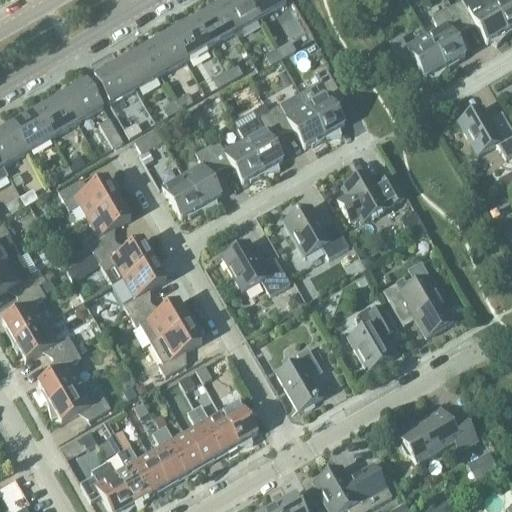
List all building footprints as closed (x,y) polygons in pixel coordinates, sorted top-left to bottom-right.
[(260,22),(247,0),(235,0),(220,9),(235,36),(260,22)] [(247,0),(260,22),(286,7),(282,0),(247,0)] [(508,37),(488,3),(476,10),(470,0),(468,0),(451,10),(463,32),(474,26),(486,47),(491,45),(496,50),(508,37)] [(511,0),(485,0),(488,3),(508,37),(511,34),(511,0)] [(195,24),(210,51),(235,36),(220,9),(195,24)] [(426,39),(446,73),(459,65),(458,64),(465,59),(453,38),(463,32),(451,10),(432,21),(438,32),(426,39)] [(210,51),(195,24),(194,24),(194,25),(171,38),(171,37),(170,38),(186,65),(210,51)] [(306,32),(289,42),(295,52),(312,42),(306,32)] [(145,52),(161,79),(186,65),(170,38),(145,52)] [(281,39),(274,43),(279,52),(286,48),(281,39)] [(446,73),(426,39),(407,50),(401,39),(389,46),(402,68),(412,62),(425,83),(429,80),(435,85),(446,73)] [(278,52),(283,61),(295,55),(290,45),(286,48),(279,52),(278,52)] [(120,67),(136,94),(161,79),(145,52),(120,67)] [(283,61),(278,52),(266,59),(271,68),(283,61)] [(136,94),(120,67),(94,82),(110,109),(136,94)] [(225,76),(230,85),(242,78),(237,69),(225,76)] [(300,98),(306,108),(325,142),(342,139),(340,132),(345,129),(332,108),(343,102),(326,73),(315,80),(319,87),(300,98)] [(230,85),(225,76),(213,83),(218,92),(230,85)] [(88,85),(62,100),(77,127),(103,112),(88,85)] [(175,105),(181,114),(193,107),(187,98),(175,105)] [(306,108),(300,98),(280,109),(269,115),(281,137),(292,131),(304,152),(311,148),(312,150),(325,142),(306,108)] [(77,127),(62,100),(61,101),(37,115),(53,142),(77,127)] [(181,114),(175,105),(163,112),(169,121),(181,114)] [(458,126),(478,159),(494,150),(498,151),(506,163),(511,159),(511,134),(502,117),(490,124),(483,112),(458,126)] [(12,129),(28,156),(53,142),(37,115),(12,129)] [(244,144),(264,178),(280,175),(278,167),(283,164),(271,143),(281,137),(269,115),(238,133),(244,144)] [(123,147),(110,123),(99,129),(113,153),(123,147)] [(137,127),(124,134),(130,143),(142,136),(137,127)] [(0,136),(0,165),(3,171),(28,156),(12,129),(0,136)] [(156,135),(135,147),(141,159),(163,146),(156,135)] [(244,144),(225,155),(219,144),(207,151),(220,173),(230,167),(242,188),(249,184),(251,186),(264,178),(244,144)] [(220,173),(207,151),(195,158),(201,168),(182,179),(202,214),(218,210),(217,203),(221,200),(209,179),(220,173)] [(67,167),(72,176),(84,169),(79,160),(67,167)] [(72,176),(67,167),(55,174),(60,183),(72,176)] [(349,200),(339,206),(350,225),(360,219),(364,226),(369,223),(374,223),(380,219),(382,216),(402,204),(390,183),(379,189),(379,190),(376,192),(368,178),(344,192),(349,200)] [(202,214),(182,179),(162,191),(181,223),(188,219),(189,221),(202,214)] [(87,221),(121,202),(118,185),(110,187),(107,182),(86,195),(80,184),(58,197),(69,216),(80,210),(87,221)] [(478,194),(477,197),(479,201),(482,202),(486,200),(487,196),(485,193),(481,192),(478,194)] [(20,201),(25,210),(37,203),(32,194),(20,201)] [(25,210),(20,201),(8,208),(14,217),(25,210)] [(94,258),(116,246),(110,235),(131,223),(127,216),(129,215),(121,202),(87,221),(98,241),(87,247),(94,258)] [(310,211),(284,226),(305,261),(322,252),(328,263),(349,252),(335,227),(323,234),(310,211)] [(0,271),(11,265),(19,260),(8,241),(10,240),(4,228),(0,230),(0,271)] [(116,271),(122,283),(157,263),(149,250),(147,251),(143,244),(122,256),(116,246),(94,258),(105,277),(116,271)] [(249,246),(222,262),(242,297),(261,285),(270,300),(290,289),(275,264),(263,271),(249,246)] [(71,258),(62,264),(67,273),(76,267),(71,258)] [(370,259),(362,264),(366,272),(374,267),(370,259)] [(11,265),(0,271),(0,298),(11,292),(17,303),(39,290),(46,286),(40,274),(31,279),(19,260),(11,265)] [(123,308),(130,320),(151,307),(145,297),(167,285),(162,278),(164,276),(157,263),(122,283),(133,302),(123,308)] [(77,268),(67,274),(73,285),(79,281),(81,274),(77,268)] [(396,287),(383,295),(404,331),(405,330),(397,316),(408,310),(426,342),(454,325),(429,281),(402,297),(396,287)] [(46,286),(39,290),(44,299),(54,293),(49,284),(46,286)] [(39,290),(17,303),(24,313),(2,325),(7,332),(5,334),(12,347),(46,327),(35,308),(46,302),(44,299),(39,290)] [(291,300),(289,308),(292,313),(302,307),(296,297),(291,300)] [(158,318),(151,307),(130,320),(136,332),(140,329),(151,349),(192,325),(185,312),(183,313),(179,306),(158,318)] [(359,336),(348,343),(367,376),(394,360),(384,342),(395,336),(381,311),(373,316),(370,311),(360,317),(358,318),(357,320),(356,321),(356,322),(355,323),(355,324),(355,325),(355,327),(355,328),(356,330),(356,331),(359,336)] [(205,336),(192,325),(151,349),(162,368),(158,370),(165,382),(187,369),(181,359),(202,346),(200,342),(205,336)] [(58,346),(46,327),(12,347),(20,360),(22,359),(26,366),(47,354),(53,364),(75,352),(68,340),(58,346)] [(80,349),(75,352),(79,359),(86,355),(82,348),(80,349)] [(75,352),(53,364),(59,375),(38,387),(42,394),(40,395),(48,408),(82,389),(71,369),(82,363),(79,359),(75,352)] [(300,365),(277,379),(298,415),(314,407),(318,405),(318,404),(323,401),(310,380),(321,374),(309,353),(297,360),(300,365)] [(205,371),(196,376),(203,388),(212,382),(205,371)] [(189,380),(178,386),(185,397),(195,391),(189,380)] [(82,389),(48,408),(51,425),(59,423),(61,428),(83,415),(89,426),(111,413),(104,402),(93,408),(82,389)] [(140,390),(136,392),(140,398),(146,394),(144,391),(140,390)] [(132,392),(124,396),(129,405),(137,400),(132,392)] [(239,405),(219,416),(239,451),(253,448),(253,447),(252,447),(251,441),(257,438),(239,405)] [(142,407),(134,412),(140,422),(148,416),(142,407)] [(228,457),(239,451),(219,416),(208,423),(201,410),(194,414),(220,459),(227,455),(228,457)] [(195,430),(184,437),(204,471),(215,465),(214,463),(220,459),(194,414),(188,418),(195,430)] [(422,425),(423,426),(400,440),(402,444),(401,449),(407,459),(412,461),(417,469),(455,447),(459,455),(477,445),(462,419),(448,427),(440,414),(422,425)] [(161,418),(153,422),(159,433),(167,429),(161,418)] [(108,427),(101,431),(107,443),(115,439),(108,427)] [(166,431),(159,434),(185,479),(192,475),(193,477),(204,471),(184,437),(173,443),(166,431)] [(160,451),(149,457),(168,491),(179,485),(178,483),(185,479),(159,434),(153,438),(160,451)] [(90,437),(81,443),(88,454),(97,449),(90,437)] [(130,451),(124,455),(150,500),(156,496),(158,498),(168,491),(149,457),(138,464),(130,451)] [(125,471),(113,478),(133,511),(144,506),(143,504),(150,500),(124,455),(117,458),(125,471)] [(488,457),(467,468),(475,482),(495,471),(488,457)] [(340,472),(314,487),(328,511),(373,511),(392,501),(374,470),(348,485),(340,472)] [(132,511),(133,511),(113,478),(97,487),(94,480),(80,488),(91,507),(101,501),(107,511),(132,511)] [(303,511),(296,499),(274,511),(303,511)]
